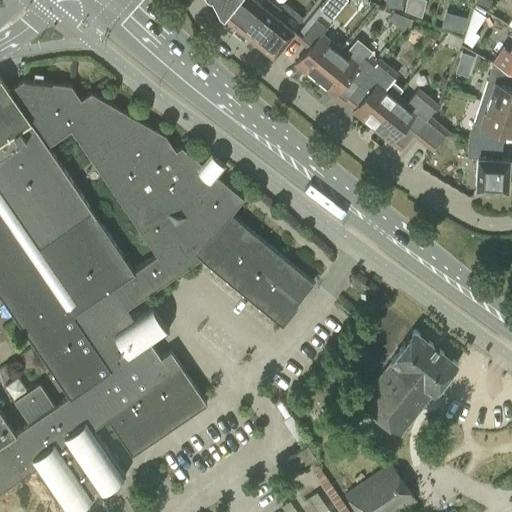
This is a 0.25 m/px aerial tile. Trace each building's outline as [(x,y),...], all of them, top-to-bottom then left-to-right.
[(213,0),(218,10),(222,13),(231,0),(213,0)] [(231,0),(222,13),(239,26),(258,1),(257,0),(231,0)] [(258,1),(239,26),(255,40),(280,8),(269,0),(261,0),(260,2),(258,1)] [(407,0),(405,9),(422,13),(425,0),(407,0)] [(255,40),(273,54),(289,34),(293,37),(295,39),(298,34),(297,33),(295,31),(293,30),(293,29),(283,21),(292,9),(286,4),(282,9),(280,8),(255,40)] [(448,9),(443,24),(464,32),(469,16),(448,9)] [(307,48),(295,62),(314,79),(339,48),(322,34),(331,22),(320,13),(301,37),(298,34),(295,39),(307,48)] [(475,30),(468,26),(463,41),(472,46),(480,34),(475,30)] [(428,36),(436,40),(440,33),(433,29),(428,36)] [(346,54),(339,48),(314,79),(333,94),(346,78),(356,86),(376,62),(367,55),(366,49),(359,43),(354,44),(346,54)] [(511,45),(509,50),(503,47),(494,62),(511,70),(511,45)] [(469,65),(472,56),(461,52),(458,61),(469,65)] [(379,57),(376,62),(356,86),(358,83),(368,91),(352,110),(372,126),(401,88),(392,81),(398,73),(379,57)] [(488,78),(491,79),(483,101),(511,110),(511,70),(494,62),(488,78)] [(0,294),(69,395),(54,405),(38,383),(13,400),(29,422),(6,437),(29,471),(35,467),(66,511),(71,511),(93,497),(90,492),(96,488),(99,492),(125,475),(93,428),(107,418),(131,453),(206,401),(170,348),(160,355),(150,341),(160,334),(168,328),(151,303),(143,309),(132,315),(126,306),(200,255),(279,322),(282,324),(296,306),(294,304),(300,297),(312,282),(313,281),(294,266),(231,212),(243,197),(217,175),(214,173),(204,165),(201,162),(181,145),(174,150),(164,134),(91,92),(91,93),(81,100),(80,98),(70,84),(43,81),(42,81),(33,80),(27,79),(24,79),(22,78),(7,86),(0,76),(0,294)] [(402,146),(413,133),(422,141),(438,122),(428,114),(437,104),(418,88),(405,104),(396,97),(402,89),(401,88),(372,126),(390,141),(393,138),(402,146)] [(511,110),(483,101),(476,121),(474,120),(469,136),(502,144),(506,131),(511,132),(511,110)] [(438,122),(422,141),(431,148),(432,149),(433,150),(449,131),(438,122)] [(507,188),(509,157),(501,156),(502,144),(469,136),(467,157),(476,158),(475,187),(507,188)] [(358,402),(399,434),(457,363),(414,329),(358,402)] [(314,456),(307,444),(303,447),(286,458),(294,470),(314,456)] [(46,511),(0,445),(0,511),(46,511)] [(397,474),(390,464),(348,493),(360,511),(402,511),(416,503),(397,474)]
